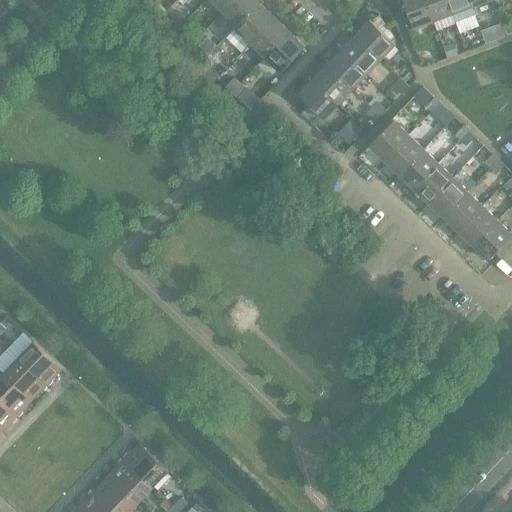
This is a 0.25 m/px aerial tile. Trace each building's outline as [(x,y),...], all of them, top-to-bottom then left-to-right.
[(209,0),(223,13),(235,0),(209,0)] [(237,27),(239,25),(260,4),(261,5),(264,2),(261,0),(235,0),(223,13),(236,26),(237,27)] [(434,21),(426,0),(403,0),(414,28),(434,21)] [(426,0),(434,21),(453,14),(447,0),(426,0)] [(447,0),(453,14),(472,7),(469,0),(447,0)] [(237,27),(236,26),(234,28),(250,43),(274,18),(261,5),(260,4),(239,25),(237,27)] [(178,11),(170,19),(178,26),(186,18),(178,11)] [(381,15),(373,23),(392,41),(395,37),(381,15)] [(265,57),(289,32),(274,18),(250,43),(265,57)] [(356,35),(381,60),(396,45),(370,20),(356,35)] [(500,23),(481,30),(486,43),(505,36),(500,23)] [(289,32),(265,57),(280,72),(304,47),(289,32)] [(341,50),(367,74),(381,60),(356,35),(341,50)] [(454,42),(443,46),(447,57),(458,53),(454,42)] [(327,64),(352,89),(367,74),(341,50),(327,64)] [(202,75),(210,67),(204,61),(196,70),(202,75)] [(313,79),(338,103),(352,89),(327,64),(313,79)] [(234,78),(226,86),(231,92),(239,84),(234,78)] [(395,84),(403,92),(408,87),(400,78),(395,84)] [(338,103),(313,79),(298,94),(323,119),(338,103)] [(239,84),(231,92),(237,97),(245,89),(239,84)] [(431,111),(440,103),(434,97),(425,106),(431,111)] [(371,107),(380,116),(386,110),(377,101),(371,107)] [(440,103),(431,111),(437,117),(445,108),(440,103)] [(365,113),(375,122),(380,116),(371,107),(365,113)] [(384,161),(409,135),(394,121),(369,147),(384,161)] [(353,122),(340,135),(349,143),(361,130),(353,122)] [(461,140),(469,131),(463,125),(455,134),(461,140)] [(469,131),(461,140),(466,145),(474,136),(469,131)] [(409,135),(384,161),(399,175),(424,150),(409,135)] [(424,150),(399,175),(414,189),(438,164),(424,150)] [(484,162),(490,168),(499,159),(493,153),(484,162)] [(504,165),(499,159),(490,168),(496,173),(504,165)] [(438,164),(414,189),(429,203),(453,178),(438,164)] [(453,178),(429,203),(443,217),(468,192),(453,178)] [(468,192),(443,217),(458,231),(482,206),(468,192)] [(482,206),(458,231),(473,245),(497,220),(482,206)] [(511,233),(497,220),(473,245),(488,260),(511,235),(511,233)] [(18,358),(46,385),(61,369),(33,342),(18,358)] [(3,373),(31,401),(46,385),(18,358),(3,373)] [(0,376),(0,400),(16,416),(31,401),(3,373),(0,376)] [(16,416),(0,400),(0,430),(1,432),(16,416)] [(124,460),(152,487),(168,471),(140,444),(124,460)] [(109,476),(137,503),(152,487),(124,460),(109,476)] [(94,491),(115,511),(128,511),(137,503),(109,476),(94,491)] [(79,507),(84,511),(115,511),(94,491),(79,507)] [(181,497),(172,506),(178,511),(187,502),(181,497)]
